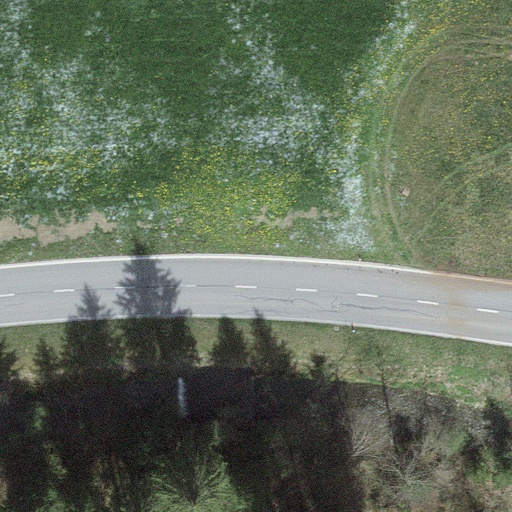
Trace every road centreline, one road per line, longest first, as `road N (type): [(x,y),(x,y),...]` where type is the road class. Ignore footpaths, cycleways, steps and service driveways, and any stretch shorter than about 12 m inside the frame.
road 1 (secondary): [(0,296),(154,283),(323,286),(511,311)]
road 2 (track): [(440,0),(346,68),(323,286)]
